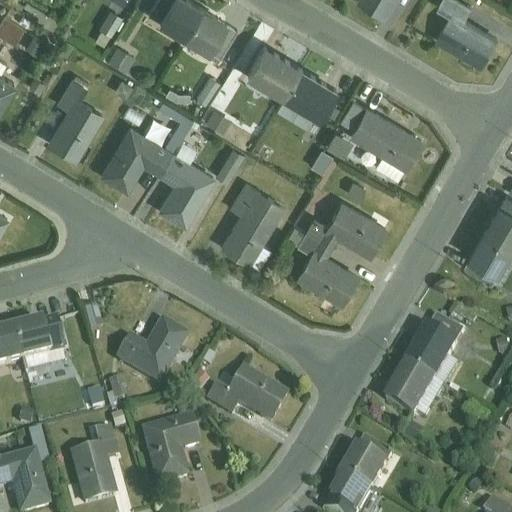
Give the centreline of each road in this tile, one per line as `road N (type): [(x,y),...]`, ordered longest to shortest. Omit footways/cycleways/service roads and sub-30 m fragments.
road 1 (residential): [(491,127),(354,369)]
road 2 (residential): [(354,369),(138,248)]
road 3 (residential): [(281,0),(491,127)]
road 4 (residential): [(354,369),(292,473),(244,511)]
road 5 (residential): [(138,248),(0,162)]
road 6 (residential): [(138,248),(0,286)]
